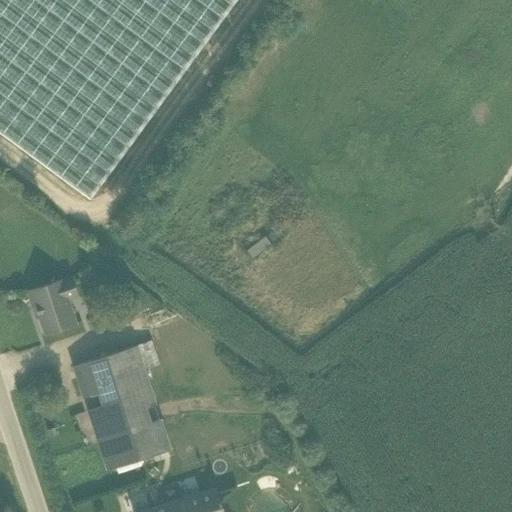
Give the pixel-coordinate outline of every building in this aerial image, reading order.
[(0,0),(0,132),(90,198),(235,0),(0,0)] [(78,298),(71,277),(28,291),(33,309),(36,308),(45,334),(77,323),(70,301),(78,298)] [(139,295),(132,297),(129,303),(131,310),(137,313),(144,311),(147,305),(145,298),(139,295)] [(92,360),(73,366),(83,397),(97,392),(101,404),(87,409),(98,442),(107,470),(116,467),(139,460),(170,450),(165,435),(138,350),(136,346),(92,360)] [(197,496),(148,511),(222,511),(220,506),(222,505),(220,499),(218,500),(215,492),(198,498),(197,496)]
